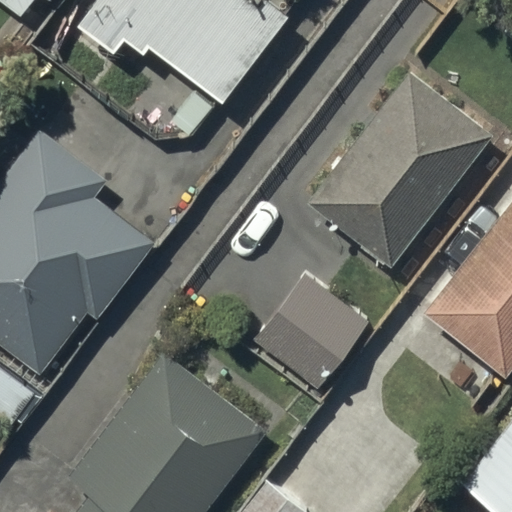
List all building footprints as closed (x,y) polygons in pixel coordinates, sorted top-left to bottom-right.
[(225,93),(291,6),(283,0),(90,0),(79,15),(116,43),(127,29),(146,43),(151,37),(225,93)] [(494,125),(410,61),(309,195),(393,259),(494,125)] [(0,335),(41,366),(90,301),(99,308),(156,233),(95,188),(108,170),(40,119),(0,172),(0,335)] [(511,356),(511,190),(424,304),(505,366),(511,356)] [(321,382),(369,315),(305,268),(257,335),(321,382)] [(199,511),(267,423),(163,344),(70,467),(93,485),(72,511),(199,511)] [(37,386),(0,359),(0,411),(12,420),(37,386)] [(511,412),(465,473),(511,508),(511,412)] [(240,511),(312,511),(314,510),(269,475),(240,511)]
